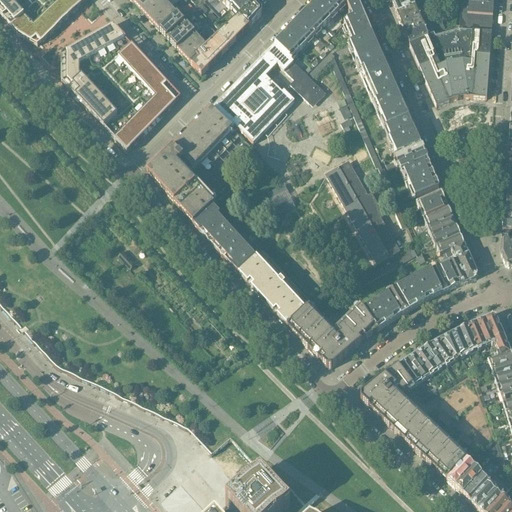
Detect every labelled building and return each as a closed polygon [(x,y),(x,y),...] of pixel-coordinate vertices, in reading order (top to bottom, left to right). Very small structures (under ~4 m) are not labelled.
[(8,0),(0,7),(0,18),(2,21),(15,8),(8,0)] [(7,0),(8,0),(15,8),(23,17),(29,23),(30,23),(34,19),(37,23),(40,20),(47,13),(55,7),(61,0),(7,0)] [(61,0),(55,7),(67,20),(75,13),(62,0),(61,0)] [(87,0),(62,0),(75,13),(88,1),(87,0)] [(140,13),(153,0),(139,0),(133,6),(140,13)] [(146,20),(164,4),(168,0),(167,0),(153,0),(140,13),(146,20)] [(254,5),(248,0),(218,0),(238,20),(238,19),(254,5)] [(324,0),(319,0),(298,22),(314,37),(338,13),(324,0)] [(324,0),(338,13),(346,5),(356,1),(355,0),(324,0)] [(418,0),(406,0),(391,7),(396,17),(421,6),(418,0)] [(455,0),(447,0),(432,7),(434,11),(456,1),(455,0)] [(458,32),(490,35),(491,35),(493,0),(467,0),(468,1),(461,1),(458,32)] [(356,1),(346,5),(350,15),(348,16),(350,22),(362,16),(356,1)] [(153,27),(170,10),(164,4),(146,20),(153,27)] [(261,13),(254,5),(238,19),(249,30),(261,17),(261,13)] [(190,22),(197,15),(189,6),(182,12),(189,19),(188,20),(190,22)] [(204,15),(207,12),(201,6),(198,9),(204,15)] [(421,6),(396,17),(400,27),(425,16),(421,6)] [(55,7),(47,13),(60,27),(67,20),(55,7)] [(15,8),(2,21),(9,29),(10,29),(23,17),(15,8)] [(159,34),(177,17),(170,10),(153,27),(159,34)] [(47,13),(40,20),(52,34),(60,27),(47,13)] [(201,19),(197,15),(190,22),(194,25),(201,19)] [(215,20),(214,19),(210,15),(207,18),(212,23),(215,20)] [(372,37),(367,27),(362,16),(350,22),(343,25),(352,46),(372,37)] [(404,37),(429,26),(425,16),(400,27),(404,37)] [(23,17),(10,29),(15,35),(17,37),(20,39),(32,27),(33,27),(30,23),(29,23),(23,17)] [(194,36),(185,26),(177,17),(159,34),(176,52),(194,36)] [(208,72),(249,30),(238,19),(238,20),(206,49),(207,50),(189,66),(190,66),(189,67),(191,69),(199,62),(208,72)] [(33,27),(32,27),(45,41),(52,34),(40,20),(37,23),(33,27)] [(298,22),(274,47),(290,62),(314,37),(298,22)] [(206,24),(200,29),(205,34),(206,33),(208,35),(212,31),(206,24)] [(434,36),(429,26),(404,37),(409,47),(434,36)] [(32,27),(20,39),(37,48),(45,41),(32,27)] [(112,27),(106,31),(115,47),(123,42),(124,42),(125,41),(112,27)] [(106,31),(97,36),(106,52),(115,47),(106,31)] [(212,31),(208,35),(206,37),(208,40),(215,34),(212,31)] [(435,39),(434,36),(409,47),(418,70),(436,110),(451,104),(453,103),(456,102),(459,101),(461,101),(464,101),(467,101),(470,101),(486,102),(491,35),(490,35),(458,32),(435,39)] [(97,36),(88,41),(97,57),(106,52),(97,36)] [(182,59),(200,43),(194,36),(176,52),(182,59)] [(372,37),(352,46),(347,48),(358,74),(383,63),(372,37)] [(79,67),(79,70),(79,78),(82,80),(88,88),(95,95),(102,103),(109,110),(117,119),(103,131),(112,140),(113,142),(114,141),(114,142),(121,135),(129,126),(138,118),(146,109),(154,101),(152,98),(145,91),(139,83),(132,76),(125,68),(117,60),(131,48),(129,46),(128,47),(118,56),(114,52),(120,47),(125,44),(127,43),(125,41),(124,42),(123,42),(115,47),(106,52),(97,57),(88,62),(79,67)] [(88,41),(79,46),(88,62),(97,57),(88,41)] [(120,47),(114,52),(118,56),(128,47),(129,46),(127,43),(125,44),(120,47)] [(189,66),(207,50),(206,49),(200,43),(182,59),(189,67),(190,66),(189,66)] [(79,46),(70,51),(79,67),(88,62),(79,46)] [(131,48),(117,60),(125,68),(138,56),(131,48)] [(70,51),(61,56),(61,70),(79,70),(79,67),(70,51)] [(330,55),(307,79),(310,82),(334,59),(330,55)] [(138,56),(125,68),(132,76),(145,63),(138,56)] [(265,80),(267,78),(272,72),(261,61),(211,112),(231,132),(234,128),(253,146),(294,104),(283,94),(281,95),(265,80)] [(208,72),(199,62),(191,69),(201,79),(208,72)] [(145,63),(132,76),(139,83),(152,71),(145,63)] [(349,96),(334,63),(329,65),(344,98),(349,96)] [(397,96),(383,63),(358,74),(365,90),(372,107),(397,96)] [(79,70),(61,70),(61,85),(68,93),(82,80),(79,78),(79,70)] [(152,71),(139,83),(145,91),(159,78),(152,71)] [(159,78),(145,91),(152,98),(166,86),(159,78)] [(82,80),(68,93),(75,100),(88,88),(82,80)] [(166,86),(152,98),(154,101),(154,100),(168,113),(180,101),(166,86)] [(88,88),(75,100),(82,108),(95,95),(88,88)] [(95,95),(82,108),(89,115),(102,103),(95,95)] [(397,96),(372,107),(383,132),(385,131),(408,121),(397,96)] [(360,135),(364,133),(350,99),(345,101),(360,135)] [(154,101),(146,109),(159,122),(168,113),(154,100),(154,101)] [(102,103),(89,115),(96,123),(109,110),(102,103)] [(146,109),(138,118),(151,130),(159,122),(146,109)] [(109,110),(96,123),(103,131),(117,119),(109,110)] [(191,173),(231,133),(231,132),(211,112),(146,178),(193,228),(213,210),(212,210),(213,209),(176,168),(179,166),(182,163),(191,173)] [(138,118),(129,126),(142,139),(151,130),(138,118)] [(408,121),(385,131),(390,141),(388,142),(396,158),(420,148),(408,121)] [(129,126),(121,135),(134,148),(142,139),(129,126)] [(114,141),(113,142),(126,156),(134,148),(121,135),(114,142),(114,141)] [(380,169),(366,136),(361,138),(375,171),(380,169)] [(395,169),(423,156),(420,148),(396,158),(393,159),(395,164),(393,165),(395,169)] [(401,177),(427,164),(423,156),(395,169),(396,173),(398,172),(401,177)] [(0,309),(22,333),(55,370),(187,432),(207,453),(211,458),(229,441),(260,474),(282,498),(289,491),(296,485),(196,377),(68,236),(0,163),(0,309)] [(427,164),(401,177),(412,202),(438,190),(427,164)] [(363,192),(348,165),(336,172),(325,179),(375,266),(387,260),(398,253),(383,226),(384,226),(380,219),(383,218),(370,196),(368,198),(364,192),(363,192)] [(383,171),(380,173),(379,173),(390,200),(395,198),(383,171)] [(511,182),(505,182),(503,209),(511,210),(511,182)] [(481,184),(472,183),(472,191),(473,192),(472,194),(480,195),(480,192),(481,192),(481,184)] [(415,206),(420,216),(423,222),(448,212),(440,195),(415,206)] [(511,210),(503,209),(502,218),(511,219),(511,210)] [(238,238),(213,210),(193,228),(194,230),(194,232),(196,233),(198,234),(206,243),(207,245),(208,247),(210,248),(218,256),(238,238)] [(448,212),(423,222),(427,232),(452,221),(448,212)] [(406,229),(399,213),(394,215),(402,231),(406,229)] [(511,219),(502,218),(501,232),(510,232),(511,231),(511,219)] [(266,240),(246,219),(243,222),(262,244),(266,240)] [(452,221),(427,232),(431,241),(456,230),(452,221)] [(456,230),(431,241),(435,250),(436,249),(460,239),(456,230)] [(403,234),(407,244),(411,242),(407,232),(403,234)] [(510,232),(501,232),(501,243),(508,244),(507,238),(510,232)] [(257,259),(251,252),(238,238),(218,256),(219,257),(220,259),(221,261),(223,262),(231,271),(232,273),(234,275),(236,276),(237,277),(257,259)] [(436,249),(439,257),(451,252),(463,247),(460,239),(436,249)] [(508,244),(501,243),(500,256),(505,268),(508,270),(511,269),(511,259),(509,243),(508,244)] [(256,246),(251,252),(257,259),(263,254),(263,253),(256,246)] [(463,247),(451,252),(452,256),(453,255),(456,261),(467,255),(463,247)] [(388,267),(390,271),(391,272),(416,257),(413,253),(388,267)] [(311,306),(263,254),(257,259),(237,277),(286,330),(309,308),(311,306)] [(467,255),(456,261),(467,285),(475,282),(477,278),(467,255)] [(467,285),(456,261),(447,265),(458,289),(467,285)] [(458,289),(447,265),(439,269),(450,292),(458,289)] [(385,269),(360,283),(356,286),(358,290),(387,274),(385,269)] [(450,292),(439,269),(430,274),(441,297),(450,292)] [(441,297),(430,274),(421,278),(433,301),(441,297)] [(421,278),(411,284),(396,292),(409,314),(425,305),(433,301),(421,278)] [(385,295),(387,298),(400,319),(409,314),(396,292),(391,295),(390,293),(385,295)] [(371,307),(363,313),(377,334),(385,329),(400,319),(387,298),(371,307)] [(309,308),(286,330),(327,371),(331,371),(354,351),(377,334),(363,313),(359,308),(333,333),(309,308)] [(491,318),(484,321),(493,342),(502,338),(495,320),(491,318)] [(494,345),(493,342),(484,321),(476,325),(486,349),(494,345)] [(486,349),(476,325),(468,328),(478,352),(486,349)] [(478,352),(468,328),(459,332),(470,356),(478,352)] [(470,356),(459,332),(450,337),(461,360),(468,357),(468,356),(470,356)] [(461,360),(450,337),(441,341),(454,364),(460,361),(461,360)] [(510,356),(502,338),(493,342),(494,345),(495,347),(499,355),(495,356),(497,361),(510,356)] [(454,364),(441,341),(432,347),(446,369),(454,364)] [(446,369),(432,347),(423,352),(438,373),(446,369)] [(438,373),(423,352),(416,356),(431,378),(438,373)] [(431,378),(416,356),(407,361),(423,383),(431,378)] [(491,373),(511,365),(511,361),(510,356),(497,361),(473,370),(476,378),(491,373)] [(423,383),(407,361),(400,367),(398,368),(412,388),(413,389),(423,383)] [(511,365),(491,373),(494,381),(511,375),(511,365)] [(467,461),(400,397),(402,395),(412,388),(398,368),(384,378),(360,398),(360,403),(446,483),(466,462),(467,461)] [(511,375),(494,381),(497,390),(511,385),(511,375)] [(511,385),(497,390),(500,399),(511,394),(511,385)] [(511,394),(500,399),(503,407),(511,404),(511,394)] [(511,404),(503,407),(505,415),(511,413),(511,404)] [(445,420),(441,415),(437,419),(442,423),(445,420)] [(490,485),(470,507),(475,511),(491,511),(501,501),(504,499),(511,490),(511,488),(509,481),(508,481),(503,476),(507,473),(497,443),(484,458),(485,459),(499,472),(499,473),(501,474),(490,485)] [(499,472),(485,459),(479,466),(486,472),(486,473),(482,477),(483,478),(490,485),(501,474),(499,473),(499,472)] [(466,462),(446,483),(455,492),(473,473),(473,472),(475,470),(468,463),(466,462)] [(486,472),(479,466),(477,468),(475,470),(477,472),(477,473),(482,477),(486,473),(486,472)] [(473,473),(455,492),(463,499),(483,478),(482,477),(477,473),(477,472),(475,470),(473,472),(473,473)] [(259,475),(225,506),(226,508),(230,511),(292,511),(288,508),(289,507),(259,475)] [(483,478),(463,499),(470,507),(490,485),(483,478)] [(501,501),(491,511),(504,511),(509,507),(510,506),(507,503),(505,505),(501,501)]
